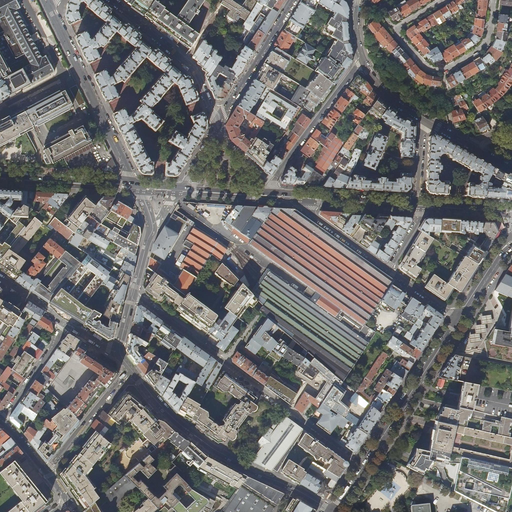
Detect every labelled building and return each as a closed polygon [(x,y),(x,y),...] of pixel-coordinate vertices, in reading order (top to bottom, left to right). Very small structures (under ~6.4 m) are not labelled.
[(25,69),(32,84),(54,71),(46,56),(43,58),(34,42),(41,38),(37,32),(31,36),(16,9),(20,7),(15,0),(0,0),(0,18),(4,16),(32,66),(25,69)] [(144,174),(151,175),(153,174),(154,161),(151,161),(149,157),(148,157),(142,142),(140,137),(139,137),(132,123),(141,119),(155,131),(164,121),(150,109),(157,102),(160,98),(174,82),(178,85),(180,90),(182,95),(186,105),(197,100),(198,99),(195,90),(189,76),(188,76),(186,77),(184,75),(182,75),(170,64),(170,63),(169,62),(170,60),(164,55),(157,49),(156,50),(156,49),(153,49),(152,50),(140,40),(141,39),(141,36),(140,35),(141,35),(135,29),(128,23),(127,24),(126,24),(124,24),(123,25),(111,14),(111,13),(111,11),(111,10),(111,9),(100,0),(68,0),(65,14),(66,18),(66,19),(69,24),(70,24),(82,20),(78,12),(80,3),(84,1),(88,5),(88,7),(94,12),(98,16),(98,15),(106,22),(93,38),(90,38),(87,31),(76,36),(75,37),(79,44),(87,63),(89,63),(101,58),(96,49),(101,46),(102,47),(116,31),(123,37),(127,41),(135,48),(120,66),(119,66),(116,70),(111,76),(110,77),(106,69),(95,75),(94,76),(97,83),(102,93),(105,100),(106,102),(108,102),(119,97),(114,85),(122,81),(124,82),(146,57),(153,63),(157,66),(164,72),(140,101),(142,103),(132,114),(128,116),(125,108),(113,114),(113,115),(126,143),(135,161),(136,164),(138,167),(139,171),(144,174)] [(144,15),(154,0),(134,0),(131,6),(134,8),(140,12),(144,15)] [(154,0),(144,15),(146,17),(151,20),(154,22),(163,9),(164,8),(159,4),(162,0),(154,0)] [(187,0),(176,18),(163,9),(154,22),(152,25),(154,26),(163,34),(166,37),(168,33),(175,37),(172,42),(176,45),(180,41),(190,48),(199,35),(187,26),(195,13),(197,14),(199,11),(197,10),(204,0),(187,0)] [(231,0),(222,0),(220,3),(225,6),(230,10),(226,16),(236,23),(240,18),(245,21),(258,1),(256,0),(245,0),(241,7),(231,0)] [(256,0),(258,1),(245,21),(242,27),(244,28),(235,43),(238,45),(239,46),(240,44),(258,16),(256,15),(262,6),(264,7),(265,6),(268,0),(256,0)] [(268,0),(265,6),(271,10),(272,9),(277,0),(268,0)] [(277,0),(272,9),(277,13),(283,2),(284,0),(277,0)] [(301,0),(297,8),(287,24),(284,30),(295,37),(296,38),(301,30),(302,30),(311,15),(312,16),(316,10),(314,9),(318,3),(334,13),(324,30),(325,31),(324,32),(337,40),(334,45),(333,45),(330,50),(331,50),(327,56),(345,70),(348,66),(354,58),(353,55),(352,50),(350,46),(350,42),(349,35),(348,32),(348,29),(348,22),(348,15),(349,8),(346,3),(345,2),(345,1),(342,0),(301,0)] [(396,6),(397,8),(402,17),(407,14),(412,11),(406,3),(405,0),(396,6)] [(410,0),(406,3),(412,11),(416,8),(421,6),(417,0),(410,0)] [(486,5),(486,0),(477,0),(477,9),(478,9),(485,10),(486,5)] [(449,5),(446,7),(450,14),(458,9),(457,7),(453,2),(449,5)] [(220,15),(225,6),(220,3),(215,11),(220,15)] [(442,9),(439,11),(444,19),(451,15),(450,14),(446,7),(442,9)] [(400,19),(402,17),(397,8),(389,13),(389,14),(390,17),(391,17),(393,20),(394,19),(395,20),(396,20),(397,20),(400,19)] [(277,13),(272,9),(271,10),(267,17),(269,19),(267,21),(266,20),(266,21),(266,22),(265,24),(263,22),(258,30),(264,34),(269,25),(277,13)] [(485,16),(485,10),(478,9),(477,15),(476,14),(475,18),(484,20),(485,16)] [(436,13),(433,15),(437,23),(438,24),(445,20),(444,19),(439,11),(436,13)] [(260,13),(258,16),(240,44),(246,48),(258,30),(263,22),(266,17),(260,13)] [(498,23),(503,23),(506,24),(508,15),(499,14),(498,16),(498,23)] [(428,18),(426,19),(430,27),(437,23),(433,15),(428,18)] [(212,16),(199,35),(190,48),(186,54),(188,56),(191,58),(193,55),(203,40),(204,38),(203,37),(216,19),(212,16)] [(484,24),(484,20),(475,18),(474,26),(475,26),(483,29),(484,24)] [(419,23),(415,26),(416,29),(419,33),(422,31),(422,32),(430,27),(426,19),(419,23)] [(374,34),(382,27),(378,23),(375,20),(367,27),(374,34)] [(503,27),(503,23),(498,23),(497,25),(496,31),(505,32),(505,27),(503,27)] [(414,30),(416,29),(415,26),(411,28),(408,30),(407,34),(411,39),(417,35),(414,30)] [(481,34),(483,29),(475,26),(472,33),(473,34),(480,38),(481,34)] [(385,31),(382,27),(374,34),(380,42),(388,34),(385,30),(385,31)] [(258,43),(264,34),(258,30),(246,48),(253,52),(258,43)] [(285,53),(295,37),(284,30),(278,39),(274,46),(285,53)] [(506,32),(505,32),(496,31),(495,33),(494,39),(504,41),(505,41),(506,32)] [(391,37),(388,34),(380,42),(385,47),(386,46),(393,40),(391,37)] [(418,34),(417,35),(411,39),(414,42),(416,45),(423,39),(418,34)] [(476,42),(480,38),(473,34),(468,39),(474,45),(476,42)] [(461,42),(462,43),(466,50),(470,47),(474,45),(468,39),(468,38),(466,39),(465,39),(461,42)] [(423,39),(416,45),(419,48),(421,51),(428,45),(429,45),(428,43),(427,44),(423,39)] [(500,51),(504,41),(494,39),(493,42),(491,46),(500,51)] [(205,40),(203,40),(193,55),(193,57),(195,59),(197,60),(207,45),(205,43),(206,42),(206,41),(205,40)] [(396,43),(393,40),(386,46),(391,52),(392,52),(398,46),(396,43)] [(312,56),(316,50),(305,43),(295,59),(306,66),(310,59),(313,61),(315,58),(312,56)] [(462,43),(455,47),(459,54),(463,51),(466,50),(462,43)] [(239,46),(238,45),(237,48),(240,50),(240,49),(242,50),(241,50),(240,52),(241,53),(240,53),(229,47),(227,50),(247,61),(250,57),(253,52),(246,48),(240,44),(239,46)] [(208,45),(207,45),(197,60),(198,61),(197,62),(198,63),(200,65),(203,66),(202,67),(205,69),(204,70),(208,73),(206,76),(208,77),(210,78),(211,76),(219,63),(222,58),(222,56),(221,55),(219,56),(216,53),(217,52),(216,51),(215,50),(214,50),(211,49),(211,48),(211,46),(210,45),(208,45)] [(428,45),(421,51),(424,55),(426,54),(428,59),(430,58),(439,52),(437,47),(432,50),(428,45)] [(447,49),(452,58),(456,56),(459,54),(455,47),(454,45),(447,49)] [(291,57),(285,53),(274,46),(269,54),(266,59),(263,63),(279,73),(280,70),(282,71),(291,57)] [(401,49),(398,46),(392,52),(397,58),(404,52),(401,49)] [(501,52),(500,51),(491,46),(489,49),(486,53),(491,57),(495,60),(501,52)] [(445,52),(441,55),(443,58),(445,62),(449,60),(452,58),(447,49),(444,51),(445,52)] [(227,50),(222,58),(219,63),(228,69),(226,72),(237,78),(242,70),(247,61),(227,50)] [(0,81),(12,74),(0,51),(0,81)] [(406,55),(404,52),(397,58),(402,64),(403,63),(409,58),(406,55)] [(441,55),(439,52),(430,58),(431,62),(434,62),(438,60),(439,61),(443,58),(441,55)] [(487,60),(491,57),(486,53),(483,55),(480,58),(484,65),(488,61),(487,60)] [(339,79),(345,70),(327,56),(327,57),(326,58),(315,72),(318,73),(335,85),(339,79)] [(412,61),(409,58),(403,63),(408,69),(414,64),(412,61)] [(476,60),(473,62),(478,71),(485,66),(484,65),(480,58),(476,60)] [(470,64),(466,66),(471,75),(478,71),(473,62),(470,64)] [(228,69),(219,63),(211,76),(216,79),(219,74),(226,79),(224,83),(231,87),(233,84),(237,78),(226,72),(228,69)] [(279,73),(263,63),(258,71),(254,79),(265,86),(267,87),(272,90),(281,74),(279,73)] [(416,66),(414,64),(408,69),(406,71),(412,79),(414,77),(419,70),(416,66)] [(463,68),(459,70),(465,79),(472,75),(471,75),(466,66),(463,68)] [(6,79),(13,93),(32,84),(25,69),(6,79)] [(422,72),(419,70),(414,77),(422,83),(422,82),(425,74),(422,72)] [(455,73),(452,74),(458,84),(459,86),(466,82),(465,79),(459,70),(455,73)] [(324,99),(335,85),(318,73),(313,81),(311,80),(305,89),(309,92),(305,99),(308,101),(304,107),(310,112),(314,106),(316,107),(320,102),(321,103),(324,99)] [(352,81),(349,86),(358,93),(360,90),(366,82),(362,74),(358,74),(352,81)] [(429,76),(425,74),(422,82),(431,86),(433,77),(429,76)] [(450,77),(446,80),(450,88),(452,92),(457,89),(455,86),(458,84),(452,74),(451,75),(449,76),(450,77)] [(508,87),(511,81),(511,78),(504,74),(501,77),(502,78),(500,81),(501,82),(508,87)] [(216,79),(211,76),(210,78),(207,82),(211,91),(214,98),(219,99),(224,99),(231,87),(224,83),(220,88),(219,88),(218,86),(217,85),(216,85),(214,82),(216,79)] [(436,78),(433,77),(431,86),(438,87),(438,85),(439,86),(441,79),(436,78)] [(0,100),(13,93),(6,79),(0,81),(0,100)] [(260,93),(265,86),(254,79),(245,93),(241,100),(237,106),(255,117),(264,122),(265,121),(285,132),(288,127),(298,111),(300,108),(291,102),(272,90),(267,87),(255,107),(253,109),(251,108),(252,106),(254,106),(256,101),(253,99),(254,99),(254,98),(254,97),(258,99),(261,94),(260,93)] [(360,90),(367,96),(372,89),(369,85),(366,82),(360,90)] [(501,95),(508,87),(501,82),(498,85),(499,86),(496,91),(501,95)] [(300,86),(291,102),(300,108),(305,99),(309,92),(305,89),(300,86)] [(348,87),(347,89),(354,94),(356,95),(358,93),(349,86),(348,87)] [(354,94),(347,89),(344,93),(341,97),(348,102),(354,94)] [(372,89),(367,96),(363,100),(371,106),(378,97),(375,93),(372,89)] [(494,89),(487,95),(494,102),(501,95),(496,91),(494,89)] [(37,107),(26,113),(34,129),(76,107),(67,91),(37,107)] [(451,97),(453,102),(454,106),(458,104),(461,109),(461,111),(467,108),(467,109),(468,109),(463,100),(458,102),(457,101),(463,98),(461,94),(451,97)] [(487,94),(479,99),(486,108),(494,102),(487,95),(487,94)] [(348,102),(341,97),(338,101),(334,106),(341,112),(342,110),(343,110),(344,109),(344,107),(348,102)] [(384,102),(378,97),(371,106),(365,115),(364,116),(375,124),(380,117),(389,106),(384,102)] [(479,112),(486,108),(479,99),(476,101),(475,99),(472,101),(479,112)] [(255,117),(237,106),(234,111),(230,119),(239,125),(243,119),(243,116),(245,116),(245,119),(252,123),(255,117)] [(341,112),(334,106),(331,110),(327,115),(335,122),(340,115),(339,114),(341,112)] [(389,106),(380,117),(383,119),(383,120),(385,121),(384,122),(390,126),(389,128),(395,131),(396,129),(403,133),(402,142),(401,142),(400,153),(401,153),(401,156),(412,157),(414,139),(415,123),(406,118),(405,120),(399,117),(394,114),(396,112),(389,106)] [(363,113),(357,109),(353,113),(359,118),(361,116),(363,118),(364,116),(365,115),(363,113)] [(461,109),(456,111),(458,120),(465,118),(461,111),(461,109)] [(0,146),(9,142),(9,144),(16,145),(16,138),(31,131),(34,129),(26,113),(24,110),(10,117),(9,116),(2,120),(2,119),(0,120),(0,146)] [(166,176),(174,176),(179,173),(189,158),(206,129),(206,119),(204,113),(202,112),(191,117),(194,124),(188,134),(187,137),(175,130),(169,141),(180,148),(178,151),(177,151),(170,162),(166,162),(165,174),(166,176)] [(502,122),(509,117),(504,112),(494,118),(499,125),(502,122)] [(491,130),(482,116),(478,118),(475,114),(472,116),(474,121),(480,131),(486,128),(488,132),(491,130)] [(302,115),(296,122),(305,128),(308,124),(311,121),(302,115)] [(335,122),(327,115),(323,120),(322,122),(330,128),(329,130),(331,132),(336,136),(337,136),(338,137),(340,134),(331,127),(335,122)] [(255,117),(252,123),(247,130),(244,134),(243,136),(237,145),(241,149),(245,153),(254,139),(264,122),(255,117)] [(499,125),(494,118),(488,122),(492,130),(494,128),(495,127),(499,125)] [(239,125),(230,119),(227,122),(225,126),(231,141),(237,145),(243,136),(240,134),(238,130),(238,128),(239,125)] [(481,134),(480,131),(474,121),(469,124),(475,136),(477,135),(481,134)] [(293,130),(288,127),(291,131),(299,137),(305,128),(296,122),(294,125),(295,126),(293,130)] [(43,159),(46,164),(50,163),(49,162),(52,161),(53,163),(92,143),(91,142),(94,140),(86,124),(75,129),(75,128),(71,130),(72,131),(44,146),(45,149),(43,151),(45,154),(43,154),(43,159)] [(346,142),(340,151),(345,155),(349,158),(351,154),(347,151),(347,150),(348,151),(358,136),(365,141),(369,132),(358,124),(346,142)] [(328,148),(336,136),(331,132),(327,138),(320,133),(320,132),(316,130),(311,136),(325,146),(328,148)] [(296,141),(299,137),(291,131),(285,139),(293,145),(296,141)] [(363,166),(373,170),(375,166),(379,158),(379,157),(382,150),(386,141),(385,141),(387,137),(377,133),(375,136),(374,136),(370,145),(368,146),(366,150),(368,152),(364,162),(365,162),(363,166)] [(485,197),(486,182),(494,168),(488,165),(434,134),(429,137),(425,189),(429,193),(439,194),(448,195),(448,190),(449,189),(449,187),(448,186),(449,182),(448,181),(444,181),(443,182),(439,182),(437,180),(438,173),(439,172),(439,169),(440,169),(441,169),(441,166),(440,165),(440,162),(439,161),(439,157),(440,155),(441,154),(440,154),(442,153),(446,154),(450,156),(450,157),(456,161),(469,169),(470,169),(476,172),(478,172),(481,173),(481,176),(479,176),(479,180),(480,181),(480,183),(479,185),(474,184),(473,183),(469,182),(467,183),(467,187),(466,188),(466,190),(467,191),(467,196),(485,197)] [(337,136),(336,136),(328,148),(322,156),(317,165),(313,170),(303,185),(311,185),(315,186),(340,151),(346,142),(338,137),(337,136)] [(308,141),(305,144),(314,151),(319,144),(310,138),(308,141)] [(254,139),(245,153),(249,157),(253,160),(255,160),(257,162),(262,167),(266,160),(267,160),(263,158),(272,145),(263,139),(260,143),(254,139)] [(290,149),(293,145),(285,139),(281,146),(277,144),(276,145),(280,147),(287,153),(290,149)] [(314,151),(305,144),(303,147),(301,151),(309,157),(314,151)] [(285,156),(287,153),(280,147),(277,151),(276,150),(273,155),(274,155),(282,161),(285,156)] [(347,162),(344,166),(343,169),(330,187),(338,187),(345,188),(350,177),(361,151),(356,149),(354,150),(352,156),(353,157),(351,160),(350,159),(347,162)] [(342,158),(345,155),(340,151),(315,186),(320,186),(323,186),(339,163),(344,166),(347,162),(342,158)] [(277,167),(282,161),(274,155),(271,160),(270,160),(269,160),(269,161),(269,162),(266,160),(262,167),(261,168),(266,172),(269,175),(273,174),(277,167)] [(113,172),(117,167),(112,157),(103,172),(113,172)] [(293,161),(290,166),(298,172),(301,168),(303,169),(306,165),(304,163),(296,157),(293,161)] [(257,162),(255,160),(253,160),(261,168),(262,167),(257,162)] [(306,165),(303,169),(303,170),(305,172),(301,178),(298,177),(297,178),(293,184),(298,184),(303,185),(313,170),(307,166),(308,164),(307,163),(306,165)] [(298,172),(290,166),(280,180),(282,183),(287,184),(293,184),(297,178),(295,176),(295,175),(295,174),(294,174),(295,173),(299,176),(300,173),(298,172)] [(328,186),(330,187),(343,169),(339,166),(332,175),(333,176),(334,174),(336,176),(335,177),(334,178),(333,177),(332,179),(329,178),(323,186),(328,186)] [(500,171),(494,168),(486,182),(491,183),(500,185),(500,186),(507,175),(500,171)] [(350,177),(345,188),(355,188),(364,189),(373,190),(382,190),(400,191),(406,192),(410,188),(411,181),(411,173),(401,173),(400,179),(393,178),(393,174),(388,174),(387,178),(385,178),(384,178),(380,177),(380,178),(376,178),(376,180),(365,179),(365,177),(361,177),(361,176),(357,176),(355,176),(355,175),(353,175),(353,178),(352,178),(350,177)] [(511,178),(507,175),(500,186),(505,188),(504,198),(509,199),(511,198),(511,178)] [(491,183),(486,182),(485,197),(494,198),(504,198),(505,188),(500,186),(500,185),(500,188),(497,188),(497,187),(495,187),(494,188),(491,188),(491,183)] [(4,190),(0,189),(0,210),(9,219),(9,218),(15,211),(9,207),(9,206),(10,206),(11,206),(12,204),(12,203),(12,202),(13,201),(14,200),(21,201),(22,191),(4,190)] [(27,192),(22,191),(21,201),(21,204),(28,208),(31,209),(32,205),(26,204),(27,192)] [(50,198),(54,193),(51,193),(30,192),(30,198),(32,198),(32,200),(33,200),(44,201),(46,203),(50,198)] [(67,194),(54,193),(50,198),(60,206),(68,196),(67,194)] [(85,196),(62,223),(73,232),(74,233),(103,197),(85,196)] [(110,197),(103,197),(74,233),(75,234),(76,233),(87,239),(94,231),(105,218),(111,211),(140,227),(138,218),(134,218),(128,214),(131,209),(129,206),(129,205),(122,201),(120,201),(119,200),(121,198),(120,198),(119,198),(109,210),(109,211),(106,208),(115,198),(110,197)] [(60,206),(50,198),(46,203),(43,208),(44,208),(48,204),(57,210),(60,206)] [(28,208),(21,204),(15,211),(9,218),(15,223),(21,216),(26,216),(27,215),(28,214),(28,208)] [(233,218),(234,219),(243,206),(241,206),(235,205),(224,222),(226,223),(230,225),(233,221),(232,220),(233,218)] [(257,207),(243,206),(234,219),(233,221),(230,225),(240,232),(257,207)] [(271,208),(257,207),(240,232),(252,240),(273,208),(271,208)] [(258,310),(267,317),(279,327),(284,332),(289,336),(308,352),(342,381),(369,342),(364,338),(369,332),(370,332),(371,330),(364,325),(380,301),(392,283),(394,280),(368,262),(295,208),(273,208),(252,240),(249,244),(321,296),(317,300),(315,303),(270,270),(268,273),(266,276),(263,281),(259,285),(256,290),(255,291),(252,294),(258,300),(263,306),(258,310)] [(151,252),(164,259),(179,234),(170,229),(175,220),(176,220),(178,217),(182,219),(184,216),(177,211),(174,209),(162,230),(153,244),(153,248),(151,252)] [(140,227),(111,211),(105,218),(121,227),(122,225),(129,228),(126,234),(128,234),(126,238),(136,245),(140,234),(140,227)] [(337,217),(340,212),(333,212),(320,211),(319,215),(326,219),(332,224),(335,221),(332,220),(334,217),(337,217)] [(351,213),(340,212),(337,217),(335,221),(332,224),(342,231),(343,232),(349,236),(354,229),(352,227),(353,224),(354,225),(355,224),(354,223),(355,222),(357,224),(364,214),(354,213),(351,213)] [(379,215),(364,214),(357,224),(368,231),(367,235),(365,235),(365,238),(363,238),(362,242),(368,247),(373,240),(383,224),(388,217),(388,215),(379,215)] [(391,216),(388,215),(388,217),(383,224),(391,229),(392,228),(395,223),(390,219),(391,216)] [(186,222),(188,218),(184,216),(182,219),(178,217),(176,220),(175,220),(170,229),(179,234),(186,222)] [(401,216),(391,216),(390,219),(395,223),(392,228),(394,228),(396,225),(399,225),(398,226),(405,231),(409,226),(412,220),(410,217),(401,216)] [(17,279),(23,272),(29,264),(17,255),(42,224),(34,217),(26,227),(0,259),(0,267),(7,272),(17,279)] [(73,232),(62,223),(54,217),(46,227),(54,233),(57,230),(71,241),(73,236),(72,235),(73,232)] [(440,231),(440,219),(438,219),(427,218),(424,220),(421,224),(418,230),(420,231),(428,236),(428,232),(440,233),(440,231)] [(449,220),(440,219),(440,231),(459,232),(460,220),(449,220)] [(459,232),(464,235),(466,231),(469,232),(468,235),(467,237),(475,242),(477,238),(480,234),(480,232),(481,222),(477,222),(462,220),(460,220),(459,232)] [(0,259),(26,227),(21,222),(3,243),(0,241),(0,259)] [(489,222),(481,222),(480,232),(484,232),(486,237),(485,238),(484,237),(483,239),(484,240),(483,242),(477,238),(475,242),(480,245),(487,249),(492,240),(498,231),(494,223),(489,222)] [(230,225),(228,228),(230,231),(240,237),(249,244),(252,240),(240,232),(230,225)] [(187,293),(211,254),(219,242),(194,226),(187,238),(195,243),(194,245),(186,240),(183,244),(185,246),(180,254),(182,256),(178,262),(181,264),(180,267),(184,269),(176,282),(173,280),(173,279),(158,269),(161,263),(150,257),(149,261),(147,267),(155,272),(185,295),(187,293)] [(401,237),(405,231),(398,226),(397,228),(395,232),(391,230),(386,238),(397,244),(401,237)] [(126,238),(112,231),(108,228),(103,237),(110,241),(119,246),(135,256),(136,250),(138,246),(136,245),(126,238)] [(105,250),(110,241),(103,237),(94,231),(87,239),(105,250)] [(433,239),(428,236),(420,231),(415,240),(412,244),(424,252),(433,239)] [(393,251),(397,244),(386,238),(381,246),(385,248),(382,252),(389,257),(393,251)] [(59,258),(65,251),(57,245),(58,244),(57,243),(56,244),(55,243),(56,241),(54,239),(53,241),(49,239),(43,247),(58,260),(59,258)] [(377,243),(373,240),(368,247),(367,249),(371,252),(375,255),(378,250),(381,246),(379,244),(380,244),(378,242),(377,243)] [(211,254),(220,260),(228,248),(219,242),(211,254)] [(424,252),(412,244),(407,252),(402,261),(399,265),(399,267),(399,268),(400,269),(400,270),(402,271),(413,279),(415,277),(420,269),(415,266),(417,263),(418,263),(424,252)] [(482,256),(487,249),(480,245),(479,248),(477,247),(477,248),(472,245),(465,257),(477,264),(482,256)] [(135,256),(119,246),(118,248),(120,250),(118,254),(115,253),(114,255),(116,256),(134,267),(135,261),(136,256),(135,256)] [(382,252),(378,250),(375,255),(378,257),(384,261),(387,260),(388,259),(389,257),(382,252)] [(65,251),(59,258),(63,261),(69,254),(65,251)] [(25,274),(23,272),(17,279),(16,280),(24,286),(32,292),(39,283),(55,263),(53,261),(38,279),(39,281),(37,279),(32,280),(34,278),(34,276),(35,276),(37,273),(38,274),(40,271),(39,270),(42,267),(43,268),(45,265),(41,261),(44,259),(44,257),(38,253),(31,261),(35,264),(32,267),(31,266),(25,274)] [(108,267),(88,254),(81,263),(49,303),(50,302),(53,306),(54,305),(57,309),(58,308),(61,311),(62,310),(66,314),(66,313),(70,316),(71,316),(74,319),(84,305),(95,291),(101,283),(112,269),(108,267)] [(66,263),(72,256),(69,254),(63,261),(66,263)] [(81,263),(72,256),(66,263),(48,286),(49,287),(47,289),(44,287),(38,296),(49,303),(81,263)] [(133,272),(134,267),(116,256),(114,261),(116,262),(122,266),(119,270),(130,276),(132,277),(133,272)] [(468,278),(477,264),(465,257),(464,256),(446,283),(433,274),(424,287),(434,294),(444,300),(452,287),(459,292),(468,278)] [(252,294),(239,280),(226,266),(225,266),(222,263),(215,272),(218,274),(218,275),(231,284),(238,289),(224,307),(229,311),(237,317),(248,302),(253,306),(258,300),(252,294)] [(227,265),(226,266),(239,280),(240,278),(227,265)] [(128,282),(130,276),(119,270),(114,267),(112,269),(101,283),(111,289),(107,298),(122,306),(124,297),(128,282)] [(421,278),(425,281),(431,272),(427,269),(421,278)] [(177,308),(185,295),(155,272),(152,276),(148,273),(146,274),(144,281),(143,285),(146,294),(163,307),(172,314),(177,308)] [(511,277),(505,274),(500,282),(495,290),(511,297),(511,277)] [(34,293),(41,285),(39,283),(32,292),(34,293)] [(404,295),(405,294),(404,293),(405,292),(392,283),(380,301),(380,302),(380,304),(381,306),(382,308),(383,308),(384,309),(387,306),(390,308),(392,310),(393,308),(394,309),(396,306),(399,303),(400,301),(404,295)] [(44,287),(41,285),(34,293),(36,295),(38,296),(44,287)] [(107,298),(95,291),(84,305),(93,310),(101,314),(104,316),(117,323),(120,314),(122,306),(107,298)] [(217,316),(187,293),(185,295),(177,308),(208,331),(214,322),(217,316)] [(417,319),(426,307),(413,297),(412,298),(411,298),(407,302),(405,305),(404,307),(402,310),(403,311),(401,313),(400,315),(407,320),(413,325),(417,319)] [(4,302),(0,307),(0,320),(8,326),(9,324),(12,327),(21,313),(18,311),(19,309),(8,302),(7,303),(4,301),(4,302)] [(26,306),(21,313),(12,327),(5,338),(3,341),(0,346),(0,374),(1,375),(3,371),(0,368),(0,360),(0,361),(14,338),(13,338),(15,335),(23,323),(22,323),(27,316),(23,314),(25,310),(33,315),(32,317),(38,321),(42,316),(45,311),(36,306),(29,301),(26,306)] [(426,307),(417,319),(420,321),(424,315),(426,316),(427,316),(428,315),(430,317),(426,324),(435,330),(438,324),(442,318),(442,315),(434,309),(427,304),(426,307)] [(83,324),(93,310),(84,305),(74,319),(83,324)] [(135,316),(133,323),(141,327),(144,317),(152,323),(147,330),(153,335),(154,334),(163,322),(154,315),(141,305),(137,306),(135,316)] [(488,356),(511,361),(511,305),(507,327),(508,328),(508,332),(494,329),(486,342),(488,356)] [(99,317),(101,314),(93,310),(83,324),(89,328),(95,332),(100,323),(100,321),(98,320),(96,320),(95,321),(93,320),(93,318),(95,318),(96,316),(98,317),(99,317)] [(238,330),(231,325),(237,317),(229,311),(219,324),(218,323),(220,320),(219,319),(215,323),(214,322),(208,331),(220,340),(216,346),(218,348),(223,351),(227,346),(232,338),(238,330)] [(491,323),(490,315),(480,317),(481,325),(484,324),(491,323)] [(42,316),(38,321),(37,323),(31,331),(33,332),(36,335),(42,326),(51,332),(53,330),(51,322),(47,319),(42,316)] [(114,337),(115,330),(117,323),(104,316),(100,323),(95,332),(108,340),(114,337)] [(270,339),(279,327),(267,317),(244,347),(255,355),(261,346),(270,352),(271,350),(277,342),(272,339),(271,340),(270,339)] [(426,324),(420,321),(417,319),(413,325),(408,332),(414,336),(422,325),(424,326),(415,340),(413,338),(411,341),(410,343),(412,345),(421,351),(428,341),(435,330),(426,324)] [(28,335),(31,331),(37,323),(32,320),(21,335),(26,338),(28,335)] [(173,329),(163,322),(154,334),(160,338),(163,334),(174,342),(171,346),(175,349),(176,348),(183,336),(173,329)] [(142,327),(141,327),(133,323),(132,327),(131,330),(149,341),(153,335),(147,330),(142,327)] [(485,332),(484,324),(481,325),(474,326),(475,334),(478,333),(485,332)] [(397,337),(403,329),(399,326),(394,334),(397,337)] [(414,336),(408,332),(407,331),(404,336),(411,341),(413,338),(414,336)] [(39,336),(36,335),(33,332),(30,337),(28,335),(26,338),(25,339),(33,345),(39,336)] [(264,373),(289,336),(284,332),(277,342),(271,350),(270,352),(263,361),(261,364),(258,367),(252,376),(257,380),(263,385),(268,377),(261,372),(262,371),(264,373)] [(141,345),(144,347),(147,343),(130,333),(129,337),(126,347),(127,350),(128,353),(136,364),(143,358),(143,357),(142,355),(143,354),(142,351),(140,352),(139,351),(137,351),(136,348),(137,346),(138,346),(141,345)] [(468,335),(469,343),(479,341),(478,333),(475,334),(468,335)] [(62,342),(57,349),(64,354),(70,346),(75,350),(82,341),(75,337),(70,334),(67,335),(62,342)] [(174,342),(163,334),(160,338),(162,339),(160,341),(169,348),(171,346),(174,342)] [(183,368),(188,359),(188,358),(185,356),(177,371),(195,382),(208,390),(215,378),(218,372),(222,365),(219,363),(208,355),(191,342),(183,336),(176,348),(203,366),(198,376),(183,368)] [(392,337),(386,346),(408,360),(407,363),(402,359),(399,363),(406,367),(409,369),(412,365),(417,356),(421,351),(412,345),(411,347),(414,349),(413,350),(392,337)] [(23,341),(26,343),(24,345),(22,344),(19,347),(35,358),(37,360),(39,356),(42,352),(35,346),(33,345),(25,339),(23,341)] [(36,345),(35,346),(42,352),(45,349),(48,343),(43,339),(38,346),(36,345)] [(82,341),(75,350),(73,352),(73,353),(81,359),(79,362),(96,374),(97,373),(99,375),(98,377),(94,382),(93,381),(92,382),(89,381),(67,408),(71,412),(76,417),(103,385),(107,388),(118,374),(118,371),(86,350),(89,346),(85,343),(82,341)] [(13,357),(17,351),(19,348),(16,345),(9,355),(13,357)] [(261,364),(263,361),(255,355),(244,347),(241,345),(236,353),(232,358),(233,362),(239,367),(252,376),(258,367),(240,353),(242,350),(261,364)] [(19,347),(19,348),(17,351),(21,354),(20,357),(17,355),(14,360),(12,359),(7,366),(22,377),(24,375),(35,358),(19,347)] [(298,367),(304,357),(287,347),(282,356),(298,367)] [(64,354),(57,349),(54,353),(49,360),(62,368),(70,357),(68,356),(64,354)] [(156,363),(159,358),(149,352),(146,355),(143,358),(136,364),(142,372),(145,375),(152,370),(156,363)] [(308,352),(304,357),(298,367),(293,375),(291,377),(295,380),(301,383),(302,387),(310,376),(308,362),(319,369),(316,374),(332,385),(333,384),(342,390),(342,391),(346,394),(347,393),(351,396),(347,401),(351,406),(355,408),(358,404),(365,408),(368,403),(356,393),(342,381),(308,352)] [(382,352),(356,393),(368,403),(371,406),(373,402),(375,400),(376,397),(377,397),(375,395),(374,397),(372,395),(371,397),(363,392),(365,389),(366,389),(367,388),(368,389),(373,381),(371,380),(376,372),(378,374),(379,372),(377,371),(386,356),(388,357),(389,356),(382,352)] [(438,377),(456,380),(458,375),(457,374),(459,362),(460,363),(461,356),(453,354),(445,366),(438,377)] [(167,363),(159,358),(156,363),(156,364),(159,365),(159,367),(160,369),(158,371),(157,371),(158,370),(155,369),(154,371),(153,371),(152,370),(145,375),(149,380),(153,386),(154,384),(163,370),(167,363)] [(62,368),(49,360),(45,366),(41,372),(43,373),(53,380),(62,368)] [(393,373),(399,363),(394,360),(393,361),(395,363),(390,370),(387,368),(374,389),(380,392),(380,391),(382,389),(385,384),(389,378),(391,376),(392,373),(393,373)] [(480,385),(511,391),(511,366),(485,361),(480,385)] [(405,369),(406,367),(399,363),(393,373),(403,379),(405,375),(408,371),(405,369)] [(7,366),(3,371),(1,375),(7,378),(8,379),(9,378),(8,377),(10,373),(13,375),(13,376),(22,382),(24,378),(22,377),(7,366)] [(162,396),(174,376),(163,370),(154,384),(156,385),(155,388),(156,390),(162,396)] [(177,413),(186,397),(195,382),(177,371),(174,376),(162,396),(169,404),(177,413)] [(268,377),(263,385),(270,390),(283,400),(290,405),(299,391),(287,384),(273,371),(268,377)] [(47,388),(53,380),(43,373),(40,378),(37,381),(47,388)] [(247,387),(240,382),(239,384),(236,382),(237,380),(232,376),(226,373),(223,374),(222,375),(219,378),(220,379),(219,381),(217,380),(214,384),(216,385),(214,387),(221,392),(227,391),(230,393),(231,391),(233,392),(231,394),(239,400),(240,403),(238,404),(236,404),(235,405),(246,412),(247,411),(248,411),(249,410),(250,410),(255,404),(254,403),(257,399),(256,394),(247,387)] [(403,379),(393,373),(392,373),(391,376),(393,377),(391,380),(389,378),(385,384),(395,391),(399,386),(403,379)] [(1,375),(0,375),(0,385),(3,388),(8,391),(13,394),(14,392),(16,390),(4,382),(7,378),(1,375)] [(47,388),(37,381),(35,380),(32,385),(28,390),(42,400),(44,396),(39,392),(42,387),(43,388),(42,389),(45,391),(44,392),(51,399),(55,396),(47,388)] [(305,391),(321,403),(352,423),(356,426),(359,421),(349,414),(350,413),(349,411),(344,408),(345,408),(326,395),(329,391),(322,387),(322,388),(311,381),(305,391)] [(460,397),(458,407),(470,410),(472,410),(478,385),(463,382),(460,397)] [(395,391),(385,384),(382,389),(392,396),(393,393),(395,391)] [(128,385),(106,413),(115,421),(122,427),(130,420),(148,403),(142,396),(139,391),(134,385),(128,385)] [(392,396),(382,389),(380,391),(383,393),(380,396),(379,396),(380,395),(379,394),(377,397),(376,397),(383,402),(384,400),(387,403),(389,400),(392,396)] [(45,403),(42,400),(28,390),(23,397),(19,402),(37,415),(38,413),(45,403)] [(7,402),(13,394),(8,391),(1,401),(0,399),(0,409),(2,409),(7,402)] [(318,407),(321,403),(305,391),(294,408),(302,414),(303,413),(302,412),(309,402),(318,407)] [(198,406),(199,405),(186,397),(177,413),(181,416),(183,418),(185,415),(191,419),(193,415),(198,406)] [(383,402),(376,397),(375,400),(377,402),(375,405),(374,404),(374,403),(373,402),(371,406),(372,406),(377,411),(383,402)] [(61,444),(72,431),(68,428),(63,421),(71,412),(67,408),(65,409),(63,408),(61,411),(60,410),(58,412),(57,414),(52,408),(54,405),(50,401),(42,409),(52,420),(57,426),(53,431),(43,443),(37,450),(39,452),(42,457),(45,461),(48,460),(52,456),(61,444)] [(37,415),(19,402),(14,410),(10,417),(10,420),(19,428),(23,423),(18,419),(18,416),(22,411),(30,416),(29,417),(33,420),(37,415)] [(148,403),(130,420),(142,434),(157,421),(150,412),(153,409),(148,403)] [(352,423),(321,403),(318,407),(316,411),(320,414),(319,416),(320,417),(316,424),(325,431),(329,434),(334,427),(335,428),(337,425),(347,431),(351,425),(352,423)] [(246,415),(242,412),(241,413),(240,412),(240,411),(234,406),(232,405),(231,406),(232,406),(229,410),(228,410),(227,412),(224,416),(223,417),(225,418),(237,427),(238,427),(240,425),(240,424),(241,422),(241,421),(242,420),(243,420),(243,419),(244,418),(245,418),(247,416),(246,415)] [(246,412),(235,405),(234,406),(240,411),(242,412),(246,415),(248,412),(249,410),(248,411),(247,411),(246,412)] [(215,427),(218,423),(218,422),(216,422),(208,416),(207,410),(202,407),(201,408),(198,406),(193,415),(197,418),(194,423),(197,425),(196,426),(197,426),(197,427),(197,428),(203,433),(204,432),(206,433),(205,434),(209,437),(216,442),(218,443),(219,442),(225,442),(228,438),(229,439),(233,433),(233,432),(234,431),(234,430),(234,429),(234,428),(224,420),(223,421),(224,421),(224,423),(223,425),(221,426),(219,425),(217,429),(215,427)] [(380,414),(377,411),(372,406),(358,427),(367,433),(374,423),(380,414)] [(466,427),(469,417),(466,417),(466,416),(468,416),(468,413),(469,413),(470,410),(458,407),(457,407),(457,410),(442,407),(442,411),(440,411),(439,414),(438,414),(437,416),(436,420),(466,427)] [(115,421),(106,413),(103,411),(94,422),(90,426),(97,432),(107,441),(110,438),(107,435),(108,434),(106,432),(115,421)] [(38,413),(37,415),(33,420),(37,423),(43,415),(38,413)] [(194,423),(197,418),(193,415),(191,419),(189,422),(194,426),(197,428),(197,427),(197,426),(196,426),(197,425),(194,423)] [(277,472),(304,429),(291,419),(285,415),(280,423),(274,431),(270,428),(268,427),(255,445),(257,446),(260,449),(254,457),(251,461),(268,469),(272,471),(273,469),(277,472)] [(511,418),(501,417),(500,421),(496,420),(493,433),(511,437),(511,418)] [(237,427),(225,418),(224,420),(234,428),(234,429),(234,430),(234,431),(233,432),(235,430),(237,427)] [(53,431),(57,426),(52,420),(50,422),(46,419),(37,432),(30,442),(34,447),(37,450),(43,443),(39,440),(46,429),(46,427),(47,426),(53,431)] [(493,433),(496,420),(492,419),(491,422),(484,420),(481,431),(493,433)] [(151,453),(148,449),(152,445),(156,449),(162,443),(167,438),(175,430),(170,426),(168,426),(165,424),(165,422),(164,421),(162,421),(158,420),(157,421),(142,434),(148,440),(143,444),(138,438),(126,449),(124,450),(126,451),(125,453),(125,455),(126,456),(126,457),(127,458),(128,458),(130,459),(132,459),(134,458),(136,458),(140,462),(142,461),(149,455),(150,454),(151,453)] [(274,431),(280,423),(276,420),(270,428),(274,431)] [(436,420),(433,433),(429,448),(455,454),(455,455),(511,467),(511,437),(493,433),(481,431),(466,427),(436,420)] [(26,437),(30,442),(37,432),(34,429),(37,424),(32,421),(24,434),(26,437)] [(356,426),(352,423),(351,425),(356,429),(354,433),(352,432),(347,439),(349,440),(347,442),(342,439),(340,442),(353,451),(356,451),(362,442),(367,433),(358,427),(356,426)] [(6,434),(2,430),(0,430),(0,446),(11,437),(6,434)] [(179,448),(182,451),(190,442),(187,439),(181,435),(175,430),(167,438),(171,440),(170,441),(176,446),(179,448)] [(109,443),(107,441),(97,432),(62,474),(87,509),(99,498),(94,488),(95,487),(84,475),(109,443)] [(320,443),(320,442),(319,441),(313,436),(312,436),(311,436),(307,434),(306,433),(303,434),(297,444),(311,454),(315,449),(314,448),(315,446),(316,447),(320,443)] [(13,441),(11,437),(0,446),(0,459),(17,445),(13,441)] [(325,448),(326,448),(327,447),(328,447),(325,445),(319,441),(320,442),(320,443),(316,447),(315,446),(314,448),(315,449),(311,454),(317,459),(321,454),(322,454),(324,453),(322,452),(325,448)] [(208,455),(206,454),(205,454),(204,453),(203,452),(201,452),(194,446),(190,442),(182,451),(180,453),(188,460),(186,462),(186,463),(189,466),(192,463),(197,468),(208,455)] [(150,454),(155,459),(170,445),(169,443),(167,445),(166,443),(164,444),(162,443),(156,449),(151,453),(150,454)] [(20,449),(17,445),(0,459),(0,472),(18,457),(23,453),(20,449)] [(254,457),(260,449),(257,446),(251,455),(254,457)] [(429,448),(416,446),(410,455),(404,464),(405,465),(411,468),(416,471),(425,475),(429,469),(434,472),(435,461),(451,463),(456,464),(457,462),(454,461),(455,454),(429,448)] [(339,478),(345,469),(347,465),(346,461),(337,454),(328,447),(327,447),(326,448),(325,448),(322,452),(324,453),(322,454),(321,454),(317,459),(318,460),(320,457),(322,458),(322,459),(322,460),(322,461),(323,461),(324,462),(324,465),(322,468),(339,478)] [(169,459),(172,462),(177,457),(173,454),(171,451),(166,457),(169,459)] [(511,474),(511,467),(455,455),(455,454),(454,461),(457,462),(456,464),(459,464),(467,463),(467,462),(474,464),(469,485),(483,488),(486,471),(511,477),(511,474)] [(125,475),(135,485),(148,498),(157,508),(159,507),(159,505),(161,504),(162,504),(165,500),(169,504),(170,506),(171,508),(171,507),(179,501),(171,494),(173,492),(173,490),(178,485),(180,485),(187,493),(187,492),(191,489),(186,483),(176,474),(180,470),(175,465),(170,470),(169,469),(167,471),(172,476),(163,486),(166,490),(158,498),(157,498),(147,488),(148,487),(140,479),(138,482),(133,476),(139,470),(148,478),(156,469),(155,468),(150,463),(153,460),(149,455),(142,461),(146,464),(144,466),(140,462),(125,475)] [(216,459),(208,455),(197,468),(208,473),(207,474),(223,483),(226,487),(227,488),(228,488),(229,488),(230,485),(238,489),(247,476),(238,471),(216,459)] [(22,463),(18,457),(0,472),(0,511),(31,511),(42,504),(43,505),(50,500),(46,495),(44,497),(36,487),(44,481),(41,477),(35,470),(29,462),(27,459),(22,463)] [(282,472),(290,460),(288,459),(280,471),(282,472)] [(303,470),(303,469),(290,460),(282,472),(287,476),(288,474),(293,477),(292,479),(299,483),(306,472),(303,470)] [(320,495),(325,499),(331,490),(339,478),(322,468),(312,462),(309,467),(322,474),(323,473),(331,479),(327,485),(322,482),(320,485),(318,484),(320,481),(319,481),(319,480),(306,472),(299,483),(306,487),(320,495)] [(407,475),(394,472),(390,490),(384,489),(383,496),(392,498),(391,501),(396,502),(397,498),(404,499),(407,483),(406,483),(407,475)] [(112,507),(135,485),(125,475),(99,498),(87,509),(83,511),(100,511),(99,509),(107,502),(112,507)] [(263,511),(267,507),(271,502),(276,505),(284,493),(247,476),(238,489),(221,511),(263,511)] [(500,501),(507,502),(510,488),(503,487),(500,501)] [(198,511),(203,508),(210,511),(211,511),(212,511),(212,510),(212,509),(212,508),(211,507),(215,501),(203,495),(202,496),(191,489),(187,492),(195,500),(186,508),(179,501),(171,507),(175,511),(198,511)] [(151,511),(157,508),(148,498),(143,503),(144,504),(143,505),(144,506),(139,509),(138,508),(134,511),(151,511)] [(315,511),(315,510),(306,504),(297,499),(295,500),(293,504),(290,502),(285,509),(288,511),(315,511)] [(272,511),(276,505),(271,502),(267,507),(272,511)]
